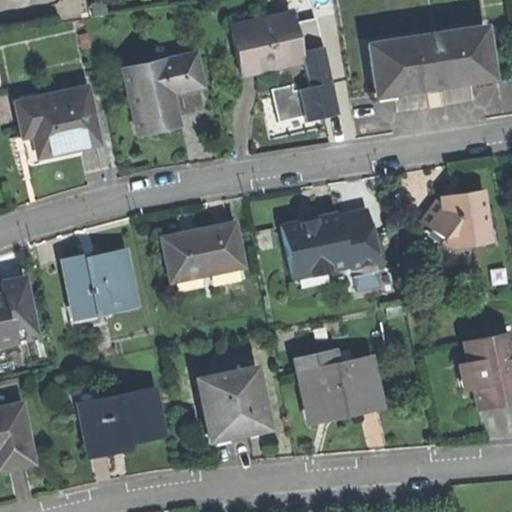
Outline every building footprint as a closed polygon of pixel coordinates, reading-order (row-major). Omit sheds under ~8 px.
[(228,27),(240,77),(258,73),(272,70),(270,61),(299,55),(292,24),(290,13),(228,27)] [(316,19),(292,24),(299,55),(301,63),(307,89),(292,93),(291,86),(270,91),(278,124),(314,116),(315,119),(335,115),(331,96),(333,96),(316,19)] [(483,28),(366,46),(373,90),(395,87),(396,91),(423,87),(423,90),(431,89),(441,87),(441,84),(469,80),(468,75),(489,71),(483,28)] [(123,72),(138,134),(156,129),(177,124),(169,94),(200,86),(193,55),(123,72)] [(301,63),(299,55),(270,61),(272,70),(301,63)] [(494,71),(489,71),(468,75),(469,80),(470,87),(496,83),(494,71)] [(397,98),(396,91),(395,87),(373,90),(369,91),(371,102),(397,98)] [(86,89),(16,105),(24,138),(34,136),(40,158),(67,152),(99,144),(86,89)] [(448,249),(489,242),(481,190),(461,193),(441,197),(421,222),(429,228),(446,239),(448,249)] [(280,227),(292,280),(348,267),(338,224),(336,216),(314,221),(303,224),(302,222),(280,227)] [(368,217),(338,224),(348,267),(348,270),(379,263),(368,217)] [(163,238),(174,293),(243,280),(232,225),(195,232),(163,238)] [(425,252),(448,249),(446,239),(429,228),(421,229),(425,252)] [(64,260),(75,317),(135,306),(125,253),(104,257),(88,260),(87,256),(64,260)] [(2,282),(4,295),(13,337),(34,333),(24,278),(2,282)] [(0,344),(13,341),(13,337),(4,295),(0,295),(0,344)] [(497,404),(511,400),(511,364),(506,334),(460,344),(464,365),(469,390),(473,409),(497,404)] [(296,363),(299,376),(335,369),(332,356),(296,363)] [(335,369),(299,376),(307,416),(333,410),(343,408),(344,417),(377,410),(368,362),(335,369)] [(457,393),(469,390),(464,365),(451,368),(457,393)] [(255,370),(198,381),(208,435),(230,431),(231,436),(247,433),(267,429),(255,370)] [(79,411),(88,455),(126,447),(125,441),(131,440),(160,434),(151,391),(100,401),(101,407),(79,411)] [(18,403),(0,407),(0,457),(2,468),(30,462),(18,403)]
